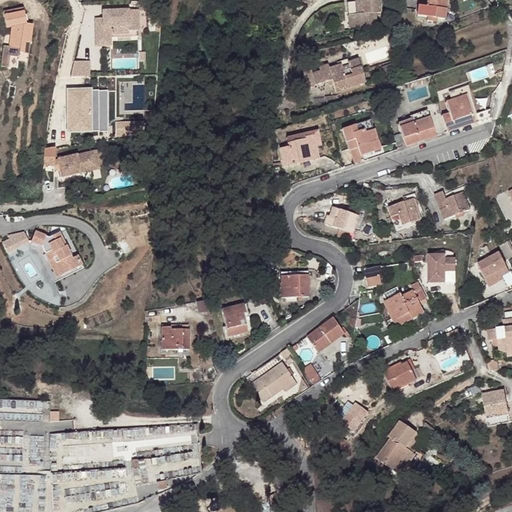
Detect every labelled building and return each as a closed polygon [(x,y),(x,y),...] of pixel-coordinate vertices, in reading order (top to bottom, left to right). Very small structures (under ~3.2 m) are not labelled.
[(171,0),(168,24),(173,25),(176,0),(171,0)] [(349,27),(349,34),(372,33),(371,21),(377,21),(376,0),(354,0),(354,14),(355,27),(349,27)] [(418,10),(418,16),(445,19),(447,0),(427,0),(427,7),(419,6),(418,10)] [(24,8),(4,12),(7,28),(14,27),(16,41),(15,47),(4,46),(2,67),(18,69),(20,53),(25,53),(26,42),(31,43),(33,25),(27,24),(24,8)] [(139,20),(111,22),(104,29),(97,30),(98,55),(113,55),(112,38),(129,37),(130,42),(140,41),(139,20)] [(179,68),(176,74),(186,79),(189,73),(190,74),(197,61),(184,55),(178,67),(179,68)] [(336,92),(350,88),(350,63),(349,63),(348,60),(340,62),(341,66),(329,70),(328,66),(319,69),(320,72),(312,75),(311,72),(303,74),(308,88),(333,80),(336,92)] [(358,60),(350,63),(350,88),(366,83),(358,60)] [(91,77),(92,61),(74,61),(74,76),(91,77)] [(393,65),(382,68),(383,74),(395,70),(393,65)] [(67,91),(67,133),(92,133),(93,91),(67,91)] [(442,116),(448,132),(478,121),(470,95),(446,103),(450,114),(442,116)] [(399,124),(406,146),(436,136),(430,118),(412,123),(411,120),(399,124)] [(116,121),(116,135),(145,135),(145,121),(116,121)] [(343,130),(347,142),(355,139),(354,134),(364,130),(366,134),(374,131),(371,121),(343,130)] [(315,137),(317,147),(322,146),(319,130),(286,138),(287,143),(315,137)] [(380,149),(374,131),(366,134),(364,130),(354,134),(355,139),(347,142),(354,164),(363,161),(362,156),(380,149)] [(319,159),(317,147),(315,137),(287,143),(288,147),(280,149),(285,167),(319,159)] [(55,147),(43,149),(42,166),(53,166),(55,147)] [(96,152),(87,153),(90,171),(99,170),(96,152)] [(58,158),(61,176),(90,171),(87,153),(58,158)] [(35,184),(27,183),(26,193),(37,193),(37,184),(35,184)] [(443,193),(435,196),(445,220),(455,216),(464,213),(471,210),(464,194),(446,200),(443,193)] [(414,200),(405,203),(388,208),(391,218),(399,215),(402,226),(421,220),(414,200)] [(341,206),(340,212),(359,217),(361,212),(341,206)] [(354,234),(359,217),(340,212),(337,220),(327,217),(324,225),(354,234)] [(7,252),(30,244),(26,231),(2,239),(7,252)] [(43,247),(51,262),(54,261),(62,276),(83,266),(78,256),(73,259),(61,233),(50,238),(35,233),(31,242),(43,247)] [(433,254),(433,257),(442,257),(442,260),(453,260),(453,255),(453,254),(452,254),(450,253),(448,253),(446,252),(443,252),(442,252),(441,252),(437,253),(435,253),(433,254)] [(500,254),(478,265),(488,284),(502,277),(496,265),(503,261),(500,254)] [(428,284),(455,284),(455,260),(453,260),(442,260),(442,257),(433,257),(428,257),(428,284)] [(58,278),(62,276),(54,261),(51,262),(58,278)] [(509,273),(503,261),(496,265),(502,277),(509,273)] [(368,288),(383,286),(382,267),(366,268),(368,288)] [(309,277),(280,277),(281,284),(277,284),(277,289),(280,289),(281,298),(309,297),(309,277)] [(502,277),(488,284),(489,287),(503,280),(502,277)] [(384,303),(393,322),(409,314),(412,320),(424,314),(418,303),(426,299),(418,284),(411,287),(413,292),(401,297),(400,295),(384,303)] [(244,315),(248,334),(253,333),(246,304),(244,305),(246,314),(244,315)] [(222,310),(228,338),(248,334),(244,315),(246,314),(244,305),(222,310)] [(409,314),(393,322),(396,328),(412,320),(409,314)] [(497,340),(498,345),(499,353),(507,352),(507,355),(511,354),(511,318),(502,320),(503,328),(487,331),(488,341),(493,340),(497,340)] [(345,335),(334,319),(307,338),(319,353),(321,351),(333,343),(345,335)] [(171,328),(161,329),(162,351),(190,350),(189,330),(171,331),(171,328)] [(333,343),(321,351),(324,356),(336,348),(333,343)] [(384,373),(393,392),(417,381),(408,363),(402,366),(401,365),(384,373)] [(265,403),(284,389),(295,381),(283,364),(260,380),(263,384),(255,390),(265,403)] [(311,380),(315,386),(322,381),(318,376),(311,380)] [(252,386),(255,390),(263,384),(260,380),(252,386)] [(298,385),(295,381),(284,389),(286,393),(298,385)] [(482,395),(486,416),(508,412),(504,392),(482,395)] [(357,435),(372,415),(354,402),(339,422),(357,435)] [(59,413),(50,413),(51,422),(59,422),(59,413)] [(415,455),(408,450),(406,448),(416,433),(399,421),(389,436),(391,438),(376,459),(400,476),(415,455)] [(419,435),(416,433),(406,448),(408,450),(419,435)] [(338,436),(331,444),(338,450),(345,442),(338,436)] [(275,494),(268,497),(274,508),(281,505),(275,494)]
